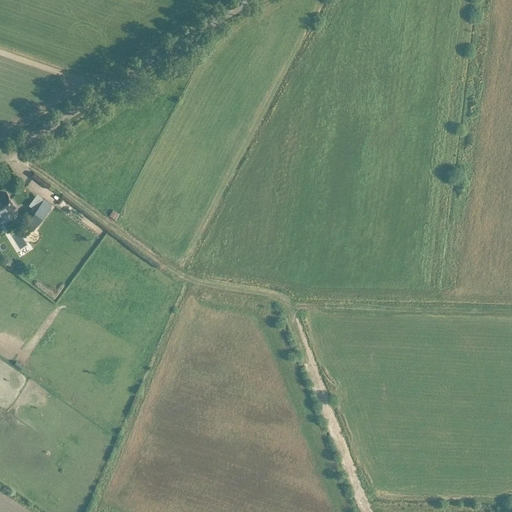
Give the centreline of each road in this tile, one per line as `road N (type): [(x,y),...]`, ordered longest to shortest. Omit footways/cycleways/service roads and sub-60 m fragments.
road 1 (track): [(287,310),(286,299),(175,274),(10,152)]
road 2 (unclassified): [(0,159),(248,0)]
road 3 (track): [(287,310),(365,511)]
